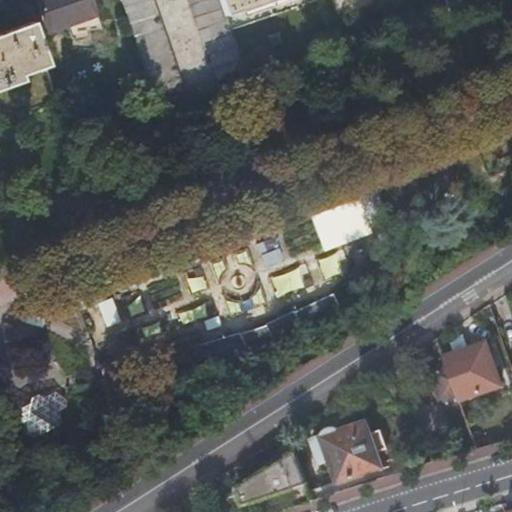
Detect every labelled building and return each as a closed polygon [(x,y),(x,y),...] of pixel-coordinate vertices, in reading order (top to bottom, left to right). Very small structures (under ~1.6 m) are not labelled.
[(95,15),(89,0),(35,0),(47,32),(66,25),(95,15)] [(120,0),(155,102),(183,94),(151,0),(120,0)] [(218,0),(187,0),(217,86),(246,79),(224,16),(218,0)] [(218,0),(224,16),(269,0),(218,0)] [(511,0),(445,0),(455,27),(511,11),(511,0)] [(95,15),(66,25),(69,34),(100,29),(95,15)] [(0,90),(27,81),(25,75),(53,65),(38,22),(0,35),(0,90)] [(263,262),(282,257),(276,236),(257,241),(263,262)] [(275,294),(303,288),(300,269),(271,275),(275,294)] [(312,303),(250,333),(170,356),(177,377),(230,360),(231,365),(257,357),(255,348),(284,334),(286,339),(321,322),(312,303)] [(485,345),(444,360),(447,367),(457,395),(459,401),(500,387),(485,345)] [(457,395),(447,367),(431,373),(440,401),(457,395)] [(327,456),(337,484),(382,469),(377,454),(370,435),(366,423),(312,441),(318,460),(327,456)] [(60,424),(29,440),(41,462),(71,446),(60,424)] [(370,435),(377,454),(388,450),(381,432),(370,435)] [(477,452),(473,442),(469,444),(468,447),(471,454),(477,452)] [(245,511),(244,507),(306,485),(296,454),(237,491),(238,496),(214,505),(216,511),(245,511)] [(337,484),(341,494),(385,479),(382,469),(337,484)]
